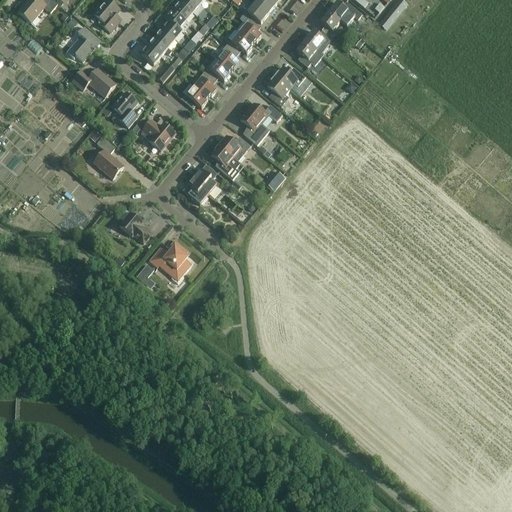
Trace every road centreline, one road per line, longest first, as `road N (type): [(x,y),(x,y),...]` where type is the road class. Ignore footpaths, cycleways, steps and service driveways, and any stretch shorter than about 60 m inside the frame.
road 1 (residential): [(205,137),(321,0)]
road 2 (residential): [(205,137),(121,62),(121,46),(146,16)]
